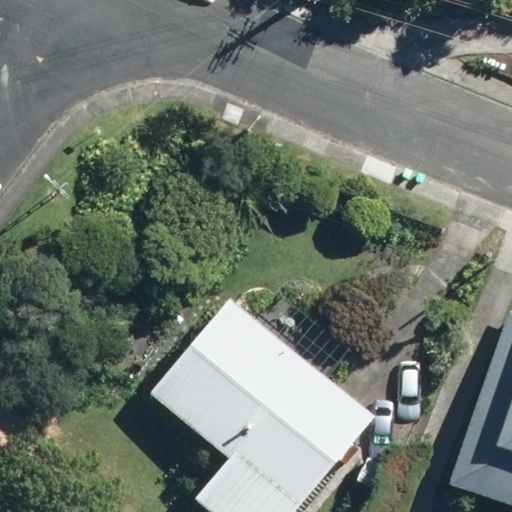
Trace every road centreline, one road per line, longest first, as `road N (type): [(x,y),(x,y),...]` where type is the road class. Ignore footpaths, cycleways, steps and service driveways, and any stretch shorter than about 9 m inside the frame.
road 1 (residential): [(511,157),(113,0)]
road 2 (residential): [(88,0),(0,111)]
